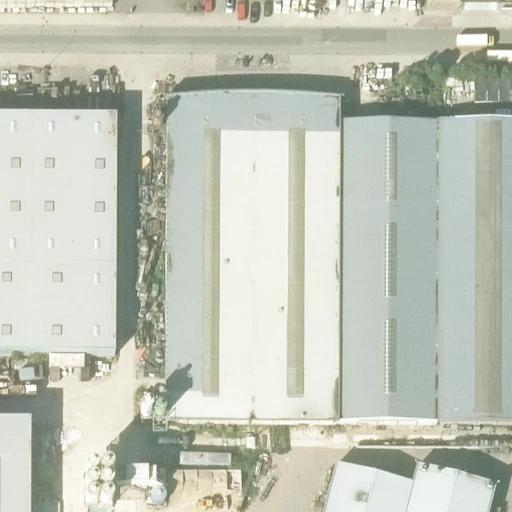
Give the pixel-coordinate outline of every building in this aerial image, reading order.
[(164,425),(165,425),(339,426),(339,101),(343,101),(343,100),(286,95),(227,95),(164,100),(166,101),(164,425)] [(0,357),(116,357),(116,118),(0,118),(0,357)] [(511,124),(437,125),(436,426),(511,426),(511,124)] [(31,425),(0,424),(0,511),(30,511),(31,448),(31,425)] [(488,511),(495,489),(417,469),(412,488),(335,468),(324,511),(488,511)] [(148,485),(104,473),(99,492),(64,482),(55,511),(130,511),(134,499),(144,502),(148,485)]
